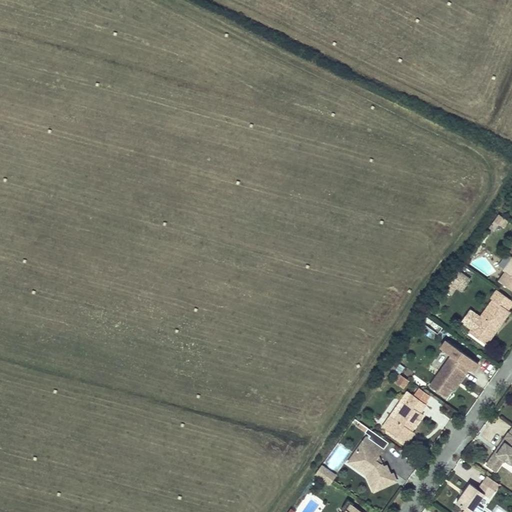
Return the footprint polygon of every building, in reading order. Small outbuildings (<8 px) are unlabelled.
[(509,226),(500,219),(495,226),(499,230),(504,233),(509,226)] [(495,226),(490,233),(495,236),(499,230),(495,226)] [(511,260),(502,275),(504,276),(498,286),(511,295),(511,260)] [(465,289),(466,274),(458,273),(458,280),(457,280),(456,289),(465,289)] [(507,313),(511,305),(511,304),(495,292),(489,301),(491,302),(468,335),(479,343),(482,339),(488,343),(495,334),(493,332),(497,327),(498,328),(509,314),(507,313)] [(482,339),(479,343),(485,348),(488,343),(482,339)] [(466,372),(449,360),(427,390),(443,402),(444,400),(454,387),(455,388),(466,372)] [(403,390),(408,383),(400,377),(395,385),(403,390)] [(446,401),(455,388),(454,387),(444,400),(446,401)] [(418,390),(413,398),(424,406),(429,398),(418,390)] [(386,432),(411,396),(407,394),(382,429),(386,432)] [(411,396),(386,432),(405,446),(411,437),(409,435),(411,432),(422,416),(420,414),(425,407),(424,406),(413,398),(411,396)] [(368,439),(371,435),(365,431),(362,436),(368,439)] [(492,456),(483,468),(493,475),(502,462),(511,468),(511,466),(511,439),(506,436),(500,445),(502,446),(494,457),(492,456)] [(368,488),(372,497),(394,487),(391,478),(388,480),(384,470),(382,468),(379,466),(379,468),(373,464),(376,460),(381,453),(364,440),(352,457),(353,465),(363,472),(360,476),(367,481),(370,488),(368,488)] [(502,446),(500,445),(492,456),(494,457),(502,446)] [(353,465),(352,457),(346,466),(360,476),(363,472),(353,465)] [(329,482),(335,473),(322,463),(316,472),(329,482)] [(468,486),(454,505),(463,511),(472,511),(483,497),(488,501),(493,493),(481,484),(476,492),(468,486)]
